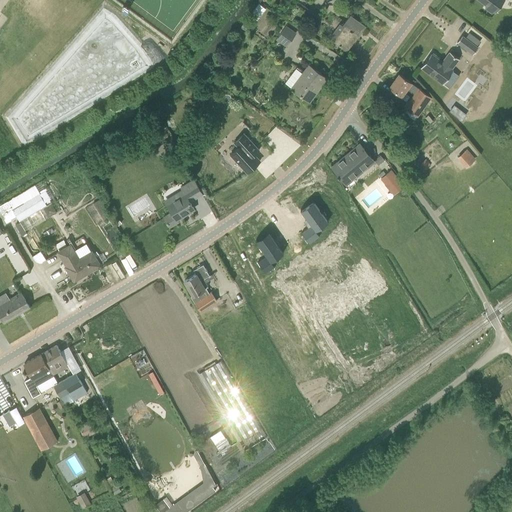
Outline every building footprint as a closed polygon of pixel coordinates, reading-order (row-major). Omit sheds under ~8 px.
[(479,0),(495,12),(504,0),(479,0)] [(248,16),(253,20),(260,10),(256,7),(248,16)] [(351,15),(343,26),(340,23),(329,38),(347,51),(358,36),(356,35),(359,32),(364,26),(365,27),(365,26),(351,15)] [(296,34),(286,27),(277,40),(287,47),(296,34)] [(457,42),(473,54),(478,47),(462,36),(457,42)] [(444,85),(454,72),(455,71),(453,70),(461,60),(450,52),(442,62),(431,53),(421,67),(444,85)] [(285,82),(292,87),(291,88),(309,101),(310,101),(307,99),(316,86),(317,84),(320,86),(327,78),(309,64),(297,80),(290,75),(285,82)] [(417,117),(431,97),(418,88),(411,83),(411,82),(399,74),(390,87),(401,95),(406,89),(414,94),(404,107),(417,117)] [(164,120),(170,116),(166,109),(160,113),(164,120)] [(153,123),(144,129),(149,137),(158,132),(153,123)] [(247,173),(260,161),(254,154),(259,150),(244,133),(234,142),(238,147),(230,154),(247,173)] [(357,175),(374,161),(360,143),(331,167),(343,181),(355,172),(357,175)] [(162,153),(158,146),(154,149),(157,155),(162,153)] [(467,149),(457,157),(466,168),(476,159),(467,149)] [(385,160),(381,155),(374,160),(378,165),(385,160)] [(426,159),(420,164),(425,170),(431,165),(426,159)] [(391,170),(386,174),(381,178),(380,178),(393,194),(403,186),(404,186),(391,170)] [(190,202),(202,195),(194,180),(181,188),(182,189),(164,200),(172,213),(164,217),(170,227),(178,222),(177,219),(184,215),(183,214),(187,211),(193,208),(194,209),(190,202)] [(35,212),(46,204),(35,184),(7,200),(7,201),(12,208),(19,221),(35,212)] [(111,216),(100,199),(92,203),(103,221),(111,216)] [(300,210),(306,219),(304,220),(309,227),(302,232),(309,243),(319,236),(315,230),(316,230),(315,229),(328,220),(313,200),(300,210)] [(57,212),(52,203),(45,207),(50,215),(57,212)] [(15,224),(21,235),(26,233),(20,222),(15,224)] [(263,250),(261,251),(266,258),(259,263),(267,274),(275,268),(271,263),(272,262),(271,261),(284,252),(271,233),(258,242),(263,250)] [(59,251),(67,246),(63,240),(55,245),(59,251)] [(125,241),(122,243),(124,247),(123,247),(127,254),(131,252),(125,241)] [(87,273),(100,265),(92,251),(79,259),(71,244),(58,251),(67,266),(66,267),(74,281),(82,276),(81,275),(86,272),(87,273)] [(41,251),(33,256),(34,258),(36,260),(38,262),(40,263),(42,262),(46,259),(41,251)] [(211,292),(210,293),(206,287),(208,286),(204,278),(210,275),(203,264),(193,269),(196,274),(184,281),(193,295),(190,297),(195,303),(200,311),(217,300),(211,292)] [(0,315),(4,322),(30,307),(21,292),(9,299),(0,304),(0,315)] [(68,364),(57,345),(41,353),(49,366),(53,364),(55,366),(54,366),(56,371),(59,369),(68,364)] [(24,363),(25,363),(32,377),(25,381),(33,396),(41,392),(54,385),(58,383),(54,376),(49,367),(49,366),(41,353),(24,363)] [(260,428),(251,413),(252,412),(221,361),(198,374),(229,426),(230,425),(239,440),(250,434),(260,428)] [(69,392),(68,392),(73,400),(87,392),(76,373),(63,380),(69,392)] [(58,383),(54,385),(60,396),(68,392),(69,392),(63,380),(58,383)] [(39,408),(24,417),(41,450),(57,441),(39,408)] [(2,414),(10,426),(17,422),(9,410),(2,414)] [(79,427),(84,438),(93,433),(87,422),(79,427)] [(218,449),(228,442),(220,429),(209,436),(218,449)] [(194,454),(200,465),(204,463),(199,452),(194,454)] [(76,495),(89,487),(84,480),(72,487),(76,495)] [(118,485),(111,488),(115,495),(121,491),(118,485)] [(193,501),(196,505),(216,490),(213,486),(193,501)] [(84,492),(76,496),(83,508),(91,504),(84,492)] [(155,505),(160,511),(173,511),(164,499),(155,505)]
